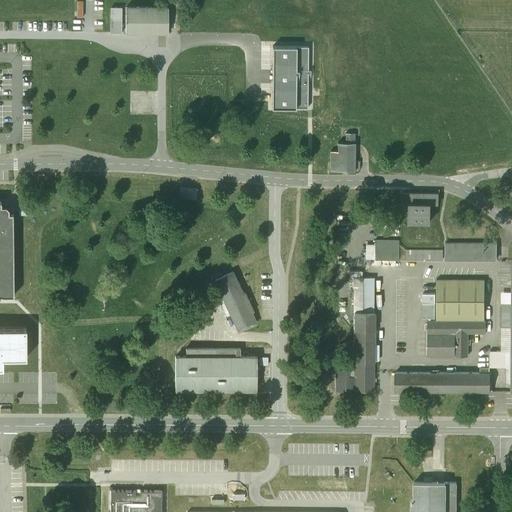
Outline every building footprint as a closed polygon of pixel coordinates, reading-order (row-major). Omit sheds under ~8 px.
[(167,6),(110,7),(109,33),(168,34),(167,6)] [(307,46),(272,45),(271,107),(307,107),(307,46)] [(337,150),(329,150),(329,169),(354,169),(354,132),(344,132),(344,141),(337,141),(337,150)] [(438,193),(401,192),(401,202),(408,202),(407,221),(430,222),(431,204),(438,205),(438,193)] [(0,296),(2,296),(13,296),(12,214),(8,214),(8,209),(7,207),(5,205),(0,205),(0,202),(0,201),(0,296)] [(497,244),(445,244),(445,248),(444,259),(497,260),(497,244)] [(257,323),(233,271),(213,280),(237,332),(240,330),(257,323)] [(373,393),(375,279),(354,279),(352,393),(373,393)] [(487,282),(436,281),(435,316),(486,317),(487,282)] [(487,324),(424,323),(424,332),(486,333),(487,324)] [(0,368),(2,368),(2,361),(2,358),(25,358),(25,329),(0,329),(0,368)] [(455,339),(426,339),(426,357),(455,357),(455,339)] [(185,347),(185,355),(240,355),(240,348),(185,347)] [(176,355),(175,355),(175,390),(255,390),(256,356),(240,355),(185,355),(176,355)] [(492,376),(391,374),(391,391),(399,391),(485,393),(492,393),(492,376)] [(456,511),(456,482),(414,482),(413,511),(456,511)] [(160,511),(161,491),(110,490),(109,511),(160,511)]
